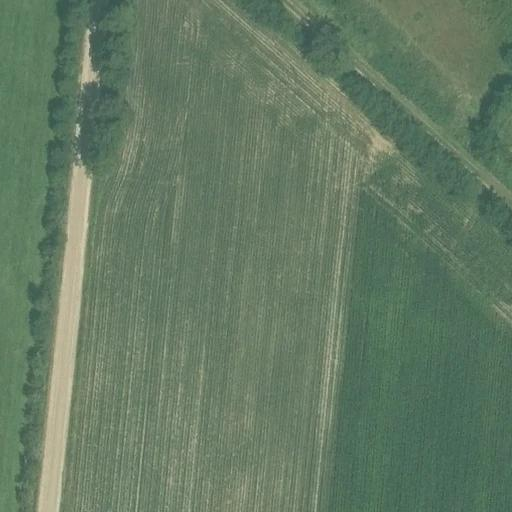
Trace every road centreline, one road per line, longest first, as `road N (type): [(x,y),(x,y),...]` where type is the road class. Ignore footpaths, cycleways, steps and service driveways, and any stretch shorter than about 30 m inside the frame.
road 1 (track): [(98,0),(51,511)]
road 2 (track): [(280,0),(511,211)]
